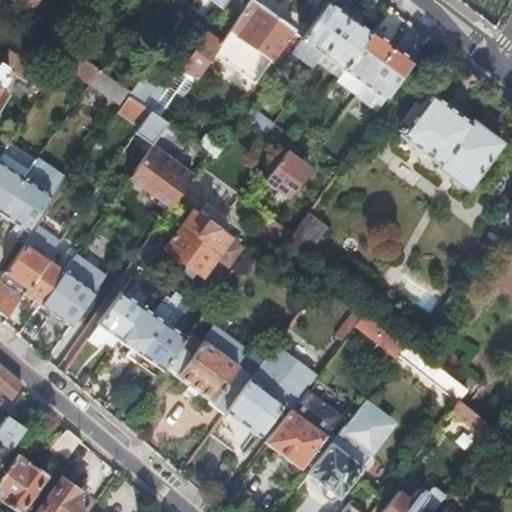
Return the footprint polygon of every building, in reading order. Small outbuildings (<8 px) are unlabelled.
[(38,0),(18,0),(32,9),(38,0)] [(97,0),(80,0),(92,8),(97,0)] [(226,34),(220,42),(212,54),(255,84),(270,62),(277,53),(292,32),(292,31),(293,30),(251,0),(249,0),(228,31),(226,34)] [(321,55),(348,18),(326,2),(301,38),(300,38),(321,55)] [(370,34),(348,18),(321,55),(343,71),(347,65),(370,34)] [(142,136),(151,143),(166,122),(165,122),(170,114),(194,80),(212,54),(220,42),(205,31),(178,69),(161,93),(149,111),(139,125),(135,131),(142,136)] [(301,38),(292,31),(292,32),(277,53),(270,62),(279,68),(285,59),(300,38),(301,38)] [(371,32),(370,34),(347,65),(367,80),(391,47),(371,32)] [(17,53),(8,46),(0,58),(0,61),(8,67),(42,89),(48,80),(15,57),(17,53)] [(412,62),(391,47),(367,80),(361,88),(377,100),(381,94),(375,89),(377,87),(387,94),(412,62)] [(69,48),(59,63),(87,82),(98,68),(69,48)] [(8,67),(0,61),(0,104),(7,94),(1,89),(9,78),(4,74),(8,67)] [(139,78),(131,90),(127,95),(149,111),(161,93),(139,78)] [(149,111),(127,95),(117,110),(139,125),(149,111)] [(468,124),(431,96),(422,108),(416,104),(400,126),(403,129),(398,135),(437,166),(435,168),(465,190),(499,145),(470,122),(468,124)] [(265,132),(272,123),(251,108),(244,117),(265,132)] [(197,134),(192,141),(206,152),(215,158),(220,150),(197,134)] [(7,141),(0,151),(0,162),(22,178),(35,160),(7,141)] [(150,145),(144,152),(127,177),(168,207),(190,174),(162,154),(150,145)] [(307,167),(284,151),(262,182),(285,198),(307,167)] [(0,210),(22,178),(0,162),(0,210)] [(49,197),(22,178),(0,210),(0,213),(25,231),(49,197)] [(511,203),(496,224),(511,236),(511,203)] [(229,236),(192,210),(165,248),(201,274),(215,255),(228,265),(241,247),(228,238),(229,236)] [(320,224),(306,213),(292,232),(282,246),(299,260),(319,233),(315,230),(320,224)] [(292,232),(269,217),(260,231),(281,248),(282,246),(292,232)] [(37,224),(27,238),(0,277),(0,313),(5,318),(23,292),(47,259),(46,258),(54,247),(56,244),(59,240),(37,224)] [(38,302),(39,303),(62,270),(61,270),(47,259),(23,292),(38,302)] [(39,303),(70,325),(93,292),(62,270),(39,303)] [(399,292),(426,309),(434,296),(407,279),(399,292)] [(97,324),(87,338),(97,345),(102,339),(111,345),(116,338),(117,337),(140,304),(146,296),(137,290),(131,298),(121,291),(97,324)] [(116,338),(139,355),(139,354),(163,321),(140,304),(117,337),(116,338)] [(364,310),(357,305),(334,336),(332,335),(321,350),(329,357),(364,310)] [(139,354),(160,368),(161,369),(164,366),(184,336),(171,326),(177,318),(169,312),(163,321),(139,354)] [(236,366),(250,345),(216,320),(201,343),(187,332),(184,336),(164,366),(175,374),(175,375),(210,401),(208,403),(223,414),(250,377),(236,366)] [(466,389),(428,359),(407,343),(398,356),(456,402),(458,399),(466,389)] [(261,361),(266,354),(251,344),(250,345),(236,366),(250,377),(261,361)] [(303,392),(261,361),(250,377),(223,414),(209,433),(239,454),(254,433),(259,436),(283,405),(289,410),(303,392)] [(11,398),(18,387),(21,383),(0,365),(0,388),(5,393),(11,398)] [(304,390),(303,392),(289,410),(265,442),(299,468),(328,430),(302,411),(313,397),(304,390)] [(484,420),(458,399),(456,402),(449,410),(475,431),(484,420)] [(11,422),(0,437),(0,461),(22,430),(11,422)] [(495,428),(489,424),(485,429),(491,434),(495,428)] [(344,426),(343,426),(307,474),(325,489),(322,494),(322,500),(329,504),(334,502),(362,466),(361,466),(370,455),(370,454),(370,447),(344,426)] [(79,440),(66,428),(48,450),(64,461),(72,450),(79,440)] [(26,463),(14,455),(0,474),(0,498),(1,499),(0,500),(0,501),(15,511),(19,511),(46,475),(27,462),(26,463)] [(128,481),(116,471),(99,495),(108,502),(114,500),(128,481)] [(70,484),(60,478),(35,511),(80,511),(89,501),(78,493),(79,492),(78,491),(78,490),(70,484)] [(379,499),(384,492),(371,481),(365,488),(379,499)] [(428,511),(431,510),(443,494),(433,486),(430,486),(425,492),(425,491),(420,487),(411,494),(408,497),(397,489),(379,511),(428,511)] [(360,511),(348,501),(339,511),(360,511)] [(442,511),(433,511),(431,510),(428,511),(460,511),(449,503),(442,511)]
